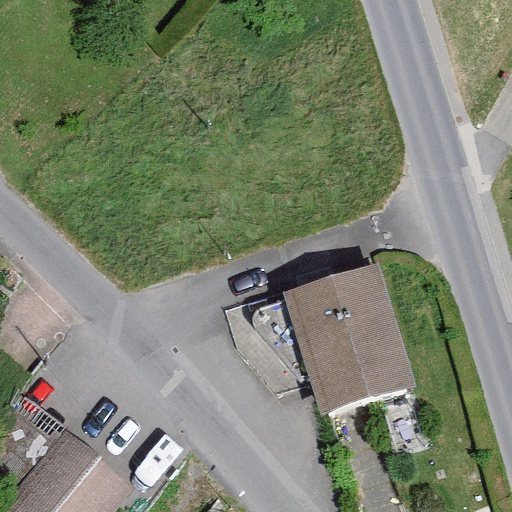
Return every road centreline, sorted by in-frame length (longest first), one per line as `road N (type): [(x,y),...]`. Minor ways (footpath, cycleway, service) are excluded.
road 1 (residential): [(0,208),(73,275),(288,511)]
road 2 (tertiary): [(511,378),(395,0)]
